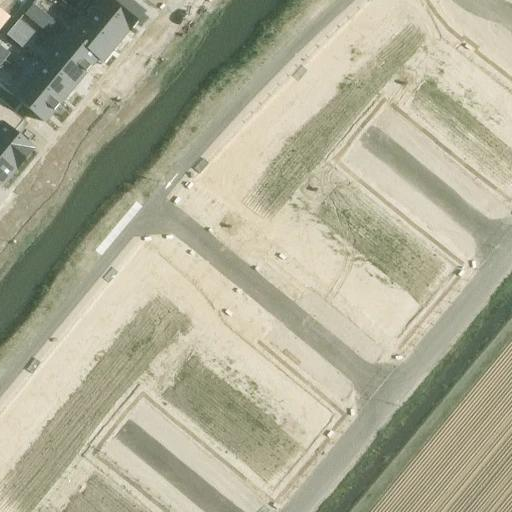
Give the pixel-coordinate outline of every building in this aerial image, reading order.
[(90,0),(78,15),(79,16),(115,46),(127,31),(128,32),(129,31),(90,0)] [(90,0),(129,31),(143,14),(126,0),(90,0)] [(392,0),(379,0),(374,8),(401,31),(413,17),(392,0)] [(31,5),(24,14),(33,22),(41,13),(31,5)] [(374,8),(363,21),(391,44),(401,31),(374,8)] [(79,16),(66,32),(102,62),(115,46),(79,16)] [(27,18),(22,25),(33,35),(39,28),(27,18)] [(363,21),(352,34),(380,57),(391,44),(363,21)] [(21,25),(16,31),(28,41),(33,35),(21,25)] [(68,35),(55,50),(84,74),(96,59),(101,63),(102,62),(66,32),(65,33),(68,35)] [(352,34),(341,46),(369,70),(380,57),(352,34)] [(425,37),(418,45),(426,51),(433,43),(425,37)] [(341,46),(331,59),(359,82),(369,70),(341,46)] [(0,47),(0,58),(4,61),(9,55),(0,47)] [(446,47),(423,75),(439,89),(462,61),(446,47)] [(55,50),(42,66),(71,90),(84,74),(55,50)] [(414,50),(408,57),(415,64),(422,56),(414,50)] [(324,54),(311,70),(340,94),(353,79),(358,83),(359,82),(331,59),(324,54)] [(408,57),(401,65),(409,72),(415,64),(408,57)] [(462,61),(439,89),(455,102),(478,74),(462,61)] [(22,75),(22,76),(58,106),(71,90),(42,66),(30,81),(22,75)] [(311,70),(297,86),(327,111),(340,94),(311,70)] [(478,74),(455,102),(471,115),(494,87),(478,74)] [(393,75),(386,83),(394,90),(400,82),(393,75)] [(22,76),(8,92),(43,123),(58,106),(22,76)] [(386,83),(380,91),(387,98),(394,90),(386,83)] [(297,86),(285,101),(314,126),(327,111),(297,86)] [(494,87),(471,115),(486,128),(509,100),(494,87)] [(368,100),(359,110),(367,116),(375,106),(368,100)] [(511,102),(509,100),(486,128),(502,141),(511,128),(511,102)] [(265,111),(265,112),(301,142),(314,126),(285,101),(272,117),(265,111)] [(0,154),(17,169),(32,151),(31,150),(31,149),(17,138),(13,134),(23,122),(0,103),(0,154)] [(410,103),(404,111),(414,119),(420,112),(410,103)] [(359,110),(351,120),(359,126),(367,116),(359,110)] [(265,112),(251,128),(281,153),(294,136),(301,142),(265,112)] [(420,112),(414,119),(424,128),(430,120),(420,112)] [(251,128),(237,145),(267,170),(281,153),(251,128)] [(511,128),(502,141),(511,148),(511,128)] [(442,129),(435,137),(445,145),(452,138),(442,129)] [(342,131),(333,141),(341,148),(349,138),(342,131)] [(452,138),(445,145),(455,154),(462,146),(452,138)] [(333,141),(325,151),(333,158),(341,148),(333,141)] [(237,145),(223,162),(253,186),(267,170),(237,145)] [(0,185),(1,186),(16,169),(17,169),(0,154),(0,185)] [(473,155),(467,163),(477,171),(483,164),(473,155)] [(223,162),(208,180),(217,188),(210,197),(230,214),(238,205),(253,186),(223,162)] [(314,164),(306,174),(314,181),(322,170),(314,164)] [(483,164),(477,171),(487,180),(493,172),(483,164)] [(306,174),(298,184),(306,191),(314,181),(306,174)] [(346,175),(340,183),(350,191),(357,183),(346,175)] [(499,177),(493,185),(503,193),(509,185),(499,177)] [(357,183),(350,191),(360,199),(367,191),(357,183)] [(287,197),(279,207),(286,214),(295,204),(287,197)] [(377,200),(371,208),(379,214),(385,207),(377,200)] [(279,207),(270,217),(278,224),(286,214),(279,207)] [(385,207),(379,214),(387,221),(393,213),(385,207)] [(307,209),(282,240),(288,245),(290,243),(300,251),(298,253),(298,254),(324,223),(307,209)] [(403,221),(397,229),(405,236),(411,228),(403,221)] [(324,223),(298,254),(299,254),(300,252),(310,260),(308,262),(314,267),(316,265),(340,236),(324,223)] [(411,228),(405,236),(413,242),(419,235),(411,228)] [(340,236),(316,265),(328,275),(353,246),(340,236)] [(429,243),(423,251),(431,257),(437,250),(429,243)] [(353,246),(328,275),(341,286),(366,257),(353,246)] [(437,250),(431,257),(441,266),(447,258),(437,250)] [(137,255),(121,275),(153,301),(169,281),(168,280),(175,271),(155,255),(148,263),(137,255)] [(366,257),(341,286),(354,297),(379,268),(366,257)] [(379,268),(354,297),(367,308),(391,278),(379,268)] [(121,275),(107,291),(139,318),(153,301),(121,275)] [(391,278),(367,308),(380,318),(378,320),(379,320),(405,289),(391,278)] [(405,289),(379,320),(396,335),(422,304),(405,289)] [(107,291),(93,308),(125,334),(139,318),(107,291)] [(93,308),(79,325),(111,351),(125,334),(93,308)] [(189,314),(181,324),(189,331),(197,321),(189,314)] [(214,321),(189,352),(205,366),(231,335),(230,335),(229,337),(219,329),(221,327),(214,321)] [(79,325),(64,344),(74,352),(67,361),(87,378),(94,369),(96,370),(111,351),(79,325)] [(175,331),(167,341),(175,347),(183,337),(175,331)] [(231,335),(205,366),(221,379),(245,350),(247,348),(241,343),(239,345),(230,338),(231,335)] [(167,341),(159,351),(167,358),(175,347),(167,341)] [(245,350),(221,379),(234,390),(258,361),(245,350)] [(258,361),(234,390),(247,401),(271,371),(258,361)] [(148,364),(140,374),(147,381),(156,371),(148,364)] [(271,371),(247,401),(260,411),(284,382),(271,371)] [(140,374),(131,384),(139,391),(147,381),(140,374)] [(44,375),(28,394),(60,421),(76,402),(75,401),(82,392),(62,375),(54,384),(44,375)] [(284,382),(260,411),(273,422),(297,393),(284,382)] [(297,393),(273,422),(286,433),(312,402),(311,401),(309,403),(297,393)] [(28,394),(15,411),(47,437),(60,421),(28,394)] [(164,396),(157,404),(167,412),(174,404),(164,396)] [(312,402),(286,433),(303,447),(329,416),(312,402)] [(174,404),(167,412),(177,420),(184,413),(174,404)] [(0,425),(0,427),(33,454),(47,437),(15,411),(1,427),(0,425)] [(195,422),(188,429),(196,436),(202,428),(195,422)] [(0,427),(0,455),(15,468),(28,452),(32,455),(33,454),(0,427)] [(202,428),(196,436),(204,443),(211,435),(202,428)] [(93,431),(85,441),(93,447),(101,437),(93,431)] [(85,441),(76,451),(84,457),(93,447),(85,441)] [(221,443),(214,451),(222,457),(228,449),(221,443)] [(228,449),(222,457),(230,464),(237,456),(228,449)] [(0,455),(0,483),(1,484),(15,468),(0,455)] [(65,464),(57,474),(65,481),(73,471),(65,464)] [(246,464),(240,472),(248,479),(254,471),(246,464)] [(103,470),(95,480),(102,485),(110,475),(103,470)] [(254,471),(248,479),(258,487),(265,479),(254,471)] [(57,474),(49,484),(57,491),(65,481),(57,474)] [(110,475),(102,485),(108,490),(116,481),(110,475)] [(38,498),(29,508),(34,511),(38,511),(45,504),(38,498)] [(137,498),(129,507),(134,511),(135,511),(143,503),(137,498)] [(143,503),(135,511),(146,511),(150,508),(143,503)]
